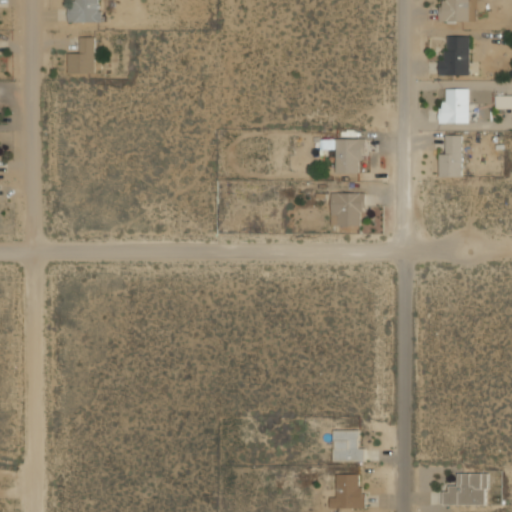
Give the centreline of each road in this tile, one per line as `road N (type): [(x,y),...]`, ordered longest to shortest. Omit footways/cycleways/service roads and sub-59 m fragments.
road 1 (residential): [(0,249),(511,248)]
road 2 (residential): [(404,249),(404,511)]
road 3 (residential): [(34,249),(34,511)]
road 4 (residential): [(34,0),(34,249)]
road 5 (residential): [(404,0),(404,249)]
